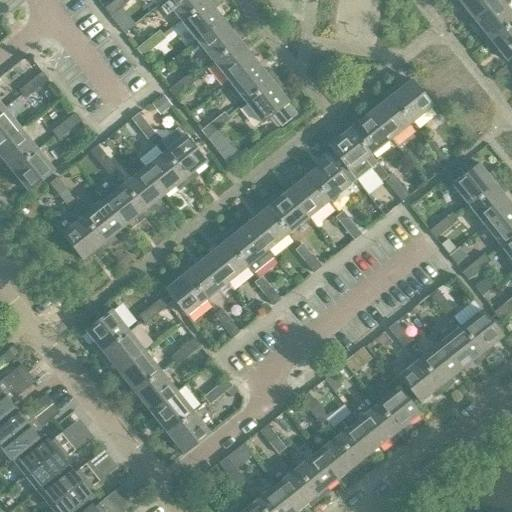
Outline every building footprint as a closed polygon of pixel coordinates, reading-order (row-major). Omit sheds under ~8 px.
[(115,0),(115,1),(121,8),(131,0),(115,0)] [(164,0),(163,1),(179,22),(206,0),(164,0)] [(206,0),(179,22),(196,42),(222,21),(214,10),(219,7),(213,0),(206,0)] [(465,10),(473,21),(498,0),(457,0),(452,4),(460,14),(465,10)] [(477,35),(485,45),(511,22),(511,14),(500,0),(498,0),(473,21),(481,31),(477,35)] [(121,8),(115,1),(103,10),(110,18),(121,8)] [(196,42),(212,62),(243,37),(235,27),(231,31),(222,21),(196,42)] [(511,22),(485,45),(493,55),(497,51),(506,62),(511,57),(511,22)] [(159,32),(147,41),(153,49),(165,40),(159,32)] [(212,62),(228,83),(255,61),(247,51),(251,47),(243,37),(212,62)] [(153,49),(147,41),(136,50),(142,58),(153,49)] [(228,83),(244,103),(276,78),(268,68),(263,72),(255,61),(228,83)] [(191,73),(180,82),(186,90),(197,81),(191,73)] [(42,74),(30,83),(36,90),(48,81),(42,74)] [(276,78),(244,103),(261,124),(271,116),(281,128),(297,115),(287,103),(288,103),(279,92),(284,88),(276,78)] [(396,85),(386,92),(411,124),(432,107),(410,80),(400,89),(396,85)] [(186,90),(180,82),(168,91),(174,99),(186,90)] [(36,90),(30,83),(19,92),(25,100),(36,90)] [(380,105),(369,113),(391,140),(411,124),(386,92),(376,100),(380,105)] [(0,146),(21,130),(4,110),(0,113),(0,146)] [(355,117),(345,125),(370,156),(391,140),(369,113),(359,122),(355,117)] [(74,114),(63,124),(69,131),(80,122),(74,114)] [(130,121),(139,132),(147,126),(138,114),(130,121)] [(224,114),(212,123),(218,131),(230,121),(224,114)] [(218,131),(212,123),(201,132),(207,140),(218,131)] [(69,131),(63,124),(51,133),(57,141),(69,131)] [(339,137),(328,146),(337,157),(349,173),(356,181),(368,171),(372,176),(375,174),(381,183),(383,181),(387,177),(381,169),(376,164),(370,156),(345,125),(335,133),(339,137)] [(147,126),(139,132),(149,144),(156,137),(147,126)] [(169,148),(163,153),(188,184),(198,176),(194,172),(205,163),(184,136),(177,129),(163,140),(169,148)] [(0,163),(0,168),(6,175),(37,150),(21,130),(0,146),(0,159),(2,162),(0,163)] [(424,148),(433,160),(440,153),(431,142),(424,148)] [(230,146),(219,155),(229,168),(240,159),(230,146)] [(90,153),(99,164),(106,158),(97,147),(90,153)] [(37,150),(6,175),(14,185),(18,182),(27,193),(54,171),(37,150)] [(163,153),(142,169),(164,196),(174,188),(178,192),(188,184),(163,153)] [(440,153),(433,160),(442,171),(450,165),(440,153)] [(314,163),(304,171),(329,203),(350,186),(356,181),(349,173),(337,157),(331,162),(328,159),(317,168),(314,163)] [(106,158),(99,164),(108,176),(116,170),(106,158)] [(460,179),(451,186),(468,207),(499,182),(491,172),(486,175),(478,164),(474,167),(469,161),(454,172),(460,179)] [(142,169),(122,185),(147,217),(157,209),(153,204),(164,196),(142,169)] [(297,184),(287,192),(308,219),(329,203),(304,171),(294,179),(297,184)] [(387,177),(383,181),(392,192),(400,186),(391,175),(387,177)] [(49,185),(58,197),(66,191),(57,179),(49,185)] [(499,182),(468,207),(484,227),(511,206),(502,195),(507,192),(499,182)] [(122,185),(102,202),(123,229),(134,220),(137,225),(147,217),(122,185)] [(400,186),(392,192),(401,204),(409,198),(400,186)] [(66,191),(58,197),(67,208),(75,202),(66,191)] [(273,196),(263,204),(288,235),(308,219),(287,192),(277,200),(273,196)] [(102,202),(81,218),(106,249),(116,241),(113,237),(123,229),(102,202)] [(257,216),(246,225),(268,251),(288,235),(263,204),(253,212),(257,216)] [(511,207),(511,206),(484,227),(500,248),(511,238),(511,207)] [(335,219),(344,231),(352,224),(343,213),(335,219)] [(451,214),(440,223),(446,231),(458,222),(451,214)] [(106,249),(81,218),(61,235),(82,262),(93,253),(96,257),(106,249)] [(446,231),(440,223),(428,232),(435,240),(446,231)] [(352,224),(344,231),(353,242),(361,236),(352,224)] [(233,228),(223,236),(248,268),(252,274),(273,258),(268,251),(246,225),(236,233),(233,228)] [(216,249),(206,257),(227,284),(248,268),(223,236),(213,244),(216,249)] [(511,238),(500,248),(511,262),(511,238)] [(295,251),(304,263),(312,257),(302,245),(295,251)] [(483,254),(472,263),(478,271),(489,262),(483,254)] [(192,261),(182,269),(207,300),(227,284),(206,257),(196,265),(192,261)] [(312,257),(304,263),(313,274),(321,268),(312,257)] [(478,271),(472,263),(460,272),(466,280),(478,271)] [(176,281),(165,290),(186,317),(207,300),(182,269),(172,277),(176,281)] [(254,284),(263,296),(271,289),(262,278),(254,284)] [(271,289),(263,296),(272,307),(280,301),(271,289)] [(429,296),(438,307),(446,301),(436,290),(429,296)] [(162,299),(150,308),(157,316),(168,307),(162,299)] [(446,301),(438,307),(447,319),(455,313),(446,301)] [(511,312),(504,304),(493,313),(499,321),(511,312)] [(157,316),(150,308),(139,318),(145,325),(157,316)] [(480,310),(460,327),(484,358),(494,350),(491,346),(502,337),(480,310)] [(89,347),(97,357),(128,332),(111,311),(84,332),(93,343),(89,347)] [(213,317),(222,328),(230,322),(221,311),(213,317)] [(230,322),(222,328),(232,340),(239,334),(230,322)] [(388,329),(397,340),(405,334),(396,323),(388,329)] [(460,327),(439,343),(461,370),(471,362),(474,366),(484,358),(460,327)] [(109,363),(117,373),(144,352),(128,332),(97,357),(105,367),(109,363)] [(405,334),(397,340),(406,352),(414,346),(405,334)] [(195,340),(183,349),(189,357),(201,348),(195,340)] [(439,343),(419,359),(444,391),(454,383),(450,378),(461,370),(439,343)] [(189,357),(183,349),(172,358),(178,366),(189,357)] [(121,387),(129,397),(160,372),(144,352),(117,373),(126,384),(121,387)] [(444,391),(419,359),(398,376),(419,403),(430,394),(434,399),(444,391)] [(340,367),(349,378),(357,372),(348,361),(340,367)] [(0,395),(28,374),(21,365),(0,381),(0,395)] [(142,404),(150,414),(177,393),(160,372),(129,397),(137,407),(142,404)] [(357,372),(349,378),(359,390),(366,384),(357,372)] [(0,395),(0,420),(15,409),(10,402),(35,382),(28,374),(0,395)] [(227,380),(215,389),(221,397),(233,388),(227,380)] [(397,388),(376,404),(401,436),(411,428),(408,423),(419,415),(397,388)] [(221,397),(215,389),(204,399),(210,406),(221,397)] [(154,428),(162,438),(193,413),(177,393),(150,414),(158,424),(154,428)] [(300,400),(309,411),(317,405),(307,393),(300,400)] [(0,420),(0,445),(52,404),(45,396),(20,416),(15,409),(0,420)] [(0,447),(12,462),(13,462),(12,461),(39,440),(39,439),(34,433),(59,413),(52,404),(0,445),(0,447)] [(376,404),(356,420),(377,447),(388,439),(391,444),(401,436),(376,404)] [(317,405),(309,411),(318,422),(326,416),(317,405)] [(193,413),(162,438),(170,448),(174,444),(183,455),(210,434),(193,413)] [(351,414),(331,430),(336,437),(361,468),(370,460),(367,456),(377,447),(356,420),(351,414)] [(259,432),(268,444),(276,437),(267,426),(259,432)] [(13,462),(25,476),(67,442),(60,434),(49,443),(44,435),(39,439),(39,440),(12,461),(13,462)] [(276,437),(268,444),(278,455),(285,449),(276,437)] [(336,437),(315,453),(337,480),(347,472),(351,476),(361,468),(336,437)] [(25,476),(37,492),(68,466),(63,460),(74,451),(67,442),(25,476)] [(315,453),(295,469),(320,501),(330,493),(326,488),(337,480),(315,453)] [(219,465),(228,476),(235,470),(226,458),(219,465)] [(37,492),(49,507),(92,473),(85,464),(74,473),(68,466),(37,492)] [(295,469),(275,485),(295,511),(296,511),(306,504),(310,508),(320,501),(295,469)] [(235,470),(228,476),(237,487),(245,481),(235,470)] [(49,507),(53,511),(74,511),(88,501),(89,501),(93,498),(88,490),(99,482),(92,473),(49,507)] [(295,511),(275,485),(254,501),(262,511),(295,511)] [(105,511),(125,496),(119,487),(94,507),(89,501),(88,501),(74,511),(105,511)] [(105,511),(123,511),(132,505),(125,496),(105,511)] [(262,511),(254,501),(241,511),(262,511)]
